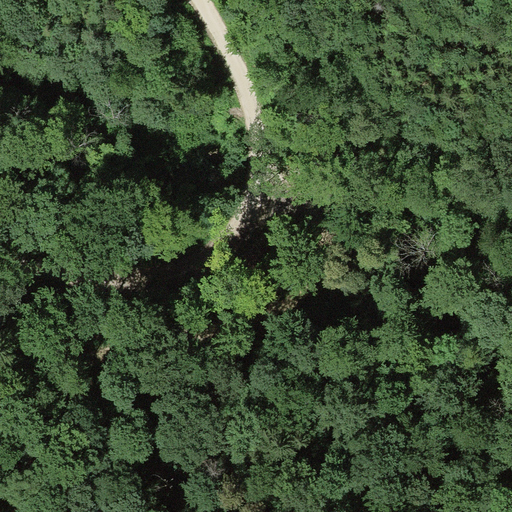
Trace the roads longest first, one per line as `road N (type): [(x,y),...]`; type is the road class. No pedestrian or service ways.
road 1 (track): [(272,179),(320,207),(332,243),(317,285),(224,330),(0,379)]
road 2 (track): [(272,179),(267,204),(243,241),(184,268),(137,276),(0,258)]
road 3 (track): [(198,0),(240,77),(272,179)]
road 4 (track): [(320,207),(426,196),(511,205)]
